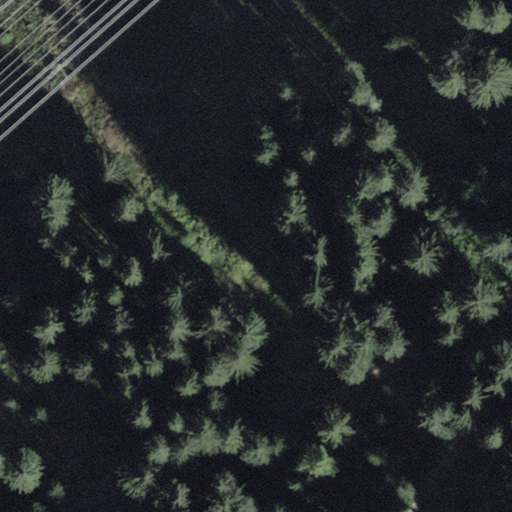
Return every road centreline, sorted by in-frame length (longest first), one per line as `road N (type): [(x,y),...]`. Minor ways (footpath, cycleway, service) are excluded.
road 1 (track): [(511,341),(422,354),(79,511)]
road 2 (track): [(411,511),(482,419),(511,395)]
